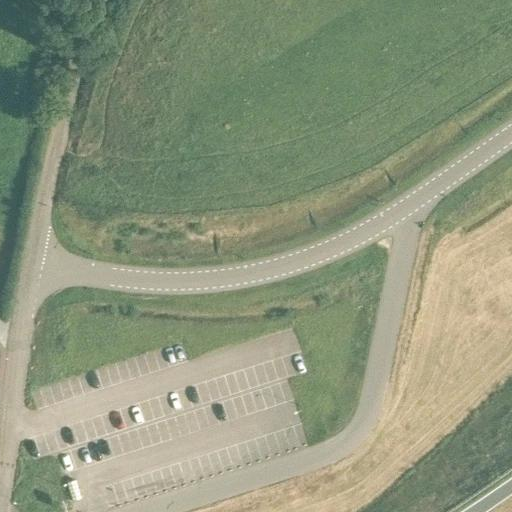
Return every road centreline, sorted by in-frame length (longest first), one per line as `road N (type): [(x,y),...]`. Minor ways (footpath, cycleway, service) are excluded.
road 1 (unclassified): [(511,133),(373,226),(284,266),(184,282),(30,263)]
road 2 (unclassified): [(86,0),(30,263)]
